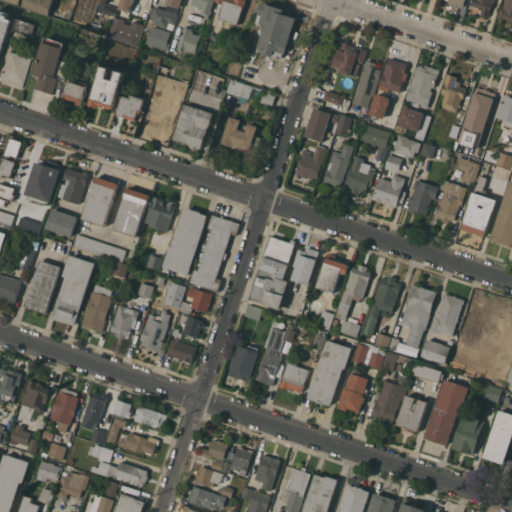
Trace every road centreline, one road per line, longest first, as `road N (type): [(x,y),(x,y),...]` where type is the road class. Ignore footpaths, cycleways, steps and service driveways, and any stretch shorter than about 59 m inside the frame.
road 1 (residential): [(333,0),(161,511)]
road 2 (residential): [(511,281),(0,110)]
road 3 (residential): [(511,502),(0,332)]
road 4 (residential): [(511,59),(333,0)]
